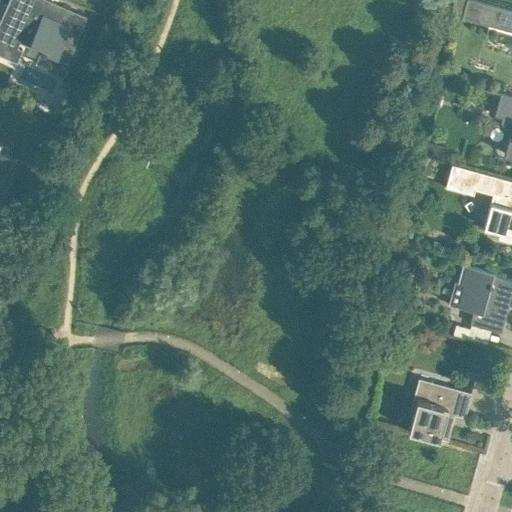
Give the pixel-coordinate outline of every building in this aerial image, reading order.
[(8,1),(0,17),(0,53),(17,61),(23,48),(15,44),(17,38),(28,43),(56,55),(67,60),(72,48),(80,30),(87,15),(52,0),(14,0),(13,3),(8,1)] [(511,9),(479,0),(465,0),(461,16),(465,17),(466,14),(511,26),(511,9)] [(511,94),(500,91),(500,92),(494,114),(511,118),(511,135),(508,134),(503,152),(511,154),(511,94)] [(49,103),(43,116),(52,121),(59,107),(49,103)] [(425,140),(423,149),(438,153),(440,144),(425,140)] [(0,195),(11,171),(12,171),(14,168),(12,167),(16,159),(0,151),(0,195)] [(511,179),(451,162),(445,185),(473,193),(474,187),(492,193),(483,226),(500,230),(499,237),(511,240),(511,179)] [(473,309),(470,322),(491,328),(501,330),(511,289),(511,279),(492,274),(493,271),(462,263),(457,283),(462,284),(456,303),(456,305),(473,309)] [(471,327),(469,327),(455,323),(452,332),(468,337),(471,327)] [(501,379),(476,372),(473,383),(497,390),(501,379)] [(430,434),(447,439),(454,413),(465,416),(472,391),(431,380),(425,399),(416,396),(407,428),(415,430),(414,434),(429,438),(430,434)]
